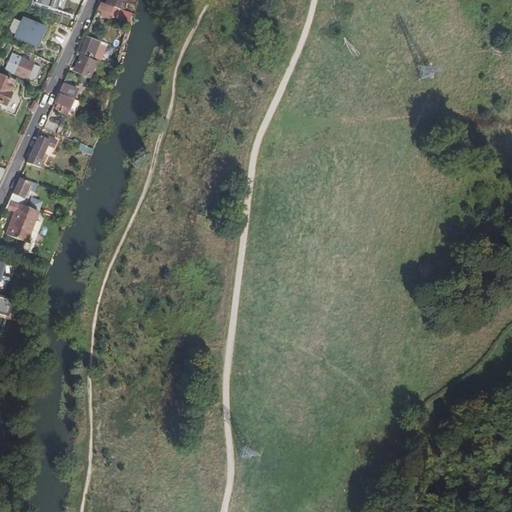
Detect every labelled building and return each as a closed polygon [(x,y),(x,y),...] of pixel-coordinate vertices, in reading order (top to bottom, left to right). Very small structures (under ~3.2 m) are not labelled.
[(35,3),(58,10),(60,0),(31,0),(30,5),(33,6),(35,3)] [(114,9),(118,11),(122,0),(109,0),(107,6),(114,9)] [(107,6),(101,4),(98,11),(111,17),(114,9),(107,6)] [(15,40),(36,50),(46,30),(25,20),(15,40)] [(46,30),(36,50),(38,51),(48,31),(46,30)] [(99,43),(87,38),(81,53),(93,57),(99,43)] [(37,67),(11,54),(3,70),(25,81),(26,78),(31,81),(35,80),(39,72),(40,73),(41,70),(41,67),(38,66),(37,67)] [(87,76),(94,60),(81,54),(74,70),(87,76)] [(15,85),(0,77),(0,104),(7,108),(12,97),(10,96),(15,85)] [(64,85),(55,104),(58,105),(56,110),(68,115),(79,92),(64,85)] [(48,115),(44,128),(55,131),(59,119),(48,115)] [(27,165),(43,169),(44,164),(42,163),(49,146),(52,147),(55,140),(41,135),(30,159),(27,165)] [(95,155),(97,149),(82,143),(80,146),(82,151),(95,155)] [(21,179),(10,202),(19,205),(20,205),(30,182),(21,179)] [(43,202),(32,197),(29,206),(40,210),(43,202)] [(16,214),(19,205),(10,202),(6,210),(16,214)] [(37,220),(39,212),(20,205),(19,205),(16,214),(8,237),(29,244),(37,220)] [(41,222),(37,220),(29,244),(33,245),(41,222)] [(29,312),(33,302),(16,297),(12,306),(29,312)]
